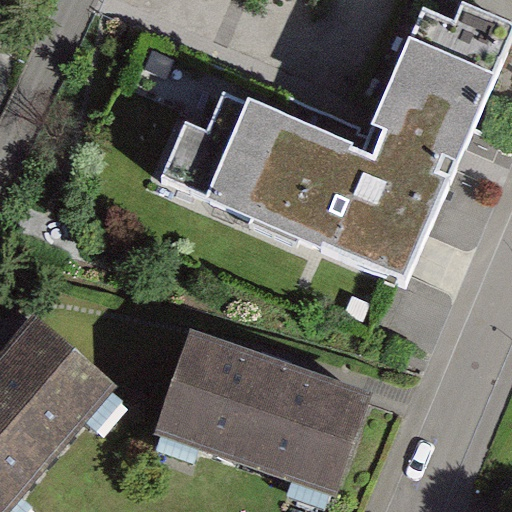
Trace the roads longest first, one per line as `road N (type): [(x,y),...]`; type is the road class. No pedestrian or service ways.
road 1 (residential): [(511,280),(412,511)]
road 2 (residential): [(0,168),(81,0)]
